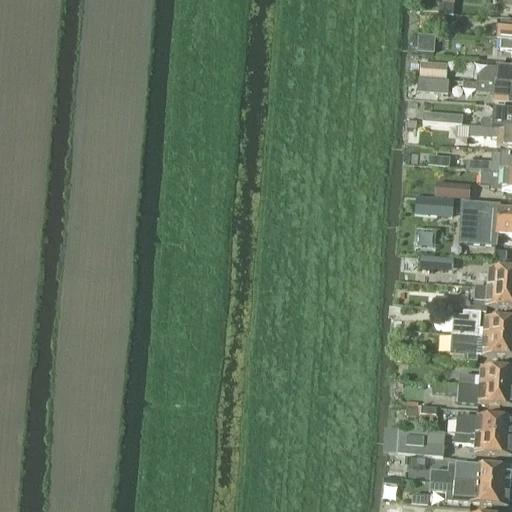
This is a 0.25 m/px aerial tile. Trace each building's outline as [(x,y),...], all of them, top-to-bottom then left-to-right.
[(422,0),(421,16),(442,17),(444,17),(452,18),(454,0),(422,0)] [(511,0),(495,0),(495,8),(511,9),(511,0)] [(419,16),(418,30),(441,31),(442,17),(421,16),(421,17),(419,16)] [(495,43),(501,43),(511,43),(511,24),(496,23),(495,43)] [(433,57),(435,40),(416,39),(415,56),(433,57)] [(511,62),(511,43),(501,43),(500,53),(511,53),(511,54),(511,62)] [(419,66),(418,82),(423,82),(438,83),(439,67),(419,66)] [(476,80),(475,86),(495,87),(511,88),(511,70),(510,73),(488,72),(476,80)] [(421,83),(420,100),(437,101),(438,84),(438,83),(423,82),(423,83),(421,83)] [(462,85),(461,93),(475,94),(475,96),(493,97),(493,103),(493,105),(507,106),(508,106),(511,106),(511,88),(495,87),(475,86),(462,85)] [(477,130),(511,133),(511,114),(507,114),(494,113),(493,121),(478,120),(477,130)] [(411,127),(410,139),(425,140),(426,128),(411,127)] [(495,149),(504,150),(511,150),(511,133),(477,130),(469,129),(468,140),(490,141),(490,140),(496,141),(495,149)] [(465,164),(464,173),(480,174),(492,175),(511,176),(511,158),(504,158),(490,157),(490,165),(490,166),(465,164)] [(427,159),(426,170),(444,171),(444,160),(427,159)] [(479,186),(479,187),(488,188),(490,188),(490,192),(501,193),(501,194),(511,194),(511,176),(492,175),(480,174),(480,176),(480,177),(479,186)] [(448,188),(447,203),(468,205),(469,190),(448,188)] [(451,204),(415,203),(414,219),(451,221),(451,204)] [(460,205),(457,247),(495,250),(496,238),(511,238),(511,212),(498,212),(498,208),(460,205)] [(440,274),(442,262),(418,260),(417,272),(440,274)] [(511,274),(487,273),(486,291),(511,292),(511,274)] [(474,290),(472,315),(480,316),(486,316),(486,310),(511,312),(511,292),(486,291),(474,290)] [(436,300),(435,312),(435,313),(460,316),(460,314),(461,308),(461,302),(436,300)] [(452,318),(450,337),(482,339),(511,342),(511,324),(484,322),(483,333),(479,333),(480,316),(472,315),(462,314),(462,319),(452,318)] [(450,337),(449,358),(463,359),(463,364),(476,365),(477,359),(481,359),(511,361),(511,342),(482,339),(450,337)] [(459,379),(458,388),(511,392),(511,373),(500,373),(501,369),(488,368),(488,372),(480,371),(479,381),(459,379)] [(433,387),(433,396),(456,398),(456,407),(477,409),(487,409),(487,413),(498,414),(499,410),(511,411),(511,392),(458,388),(458,389),(437,387),(433,387)] [(416,421),(437,422),(438,412),(417,410),(416,421)] [(455,428),(454,438),(511,442),(511,440),(511,423),(476,421),(462,419),(458,420),(456,422),(455,424),(455,428)] [(397,433),(396,458),(442,461),(444,437),(398,433),(397,433)] [(510,461),(511,442),(454,438),(453,447),(474,449),(473,458),(510,461)] [(429,474),(429,485),(438,486),(508,492),(510,473),(472,470),(467,470),(447,468),(446,476),(429,474)] [(429,489),(429,496),(445,497),(444,505),(469,507),(507,510),(508,492),(438,486),(429,485),(429,489)]
